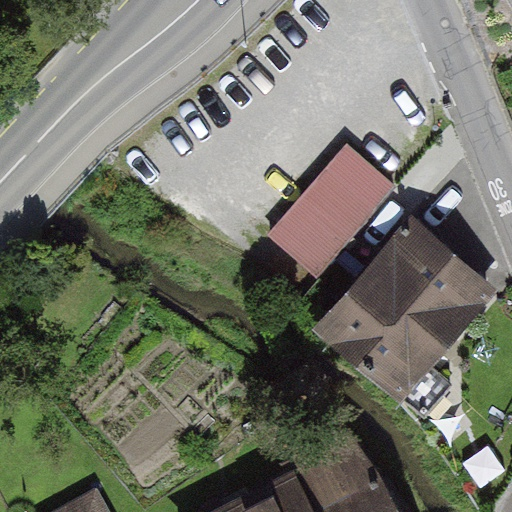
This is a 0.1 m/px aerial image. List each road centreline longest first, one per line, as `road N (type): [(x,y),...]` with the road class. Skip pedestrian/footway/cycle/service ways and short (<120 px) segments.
road 1 (tertiary): [(187,0),(0,184)]
road 2 (residential): [(511,197),(431,0)]
